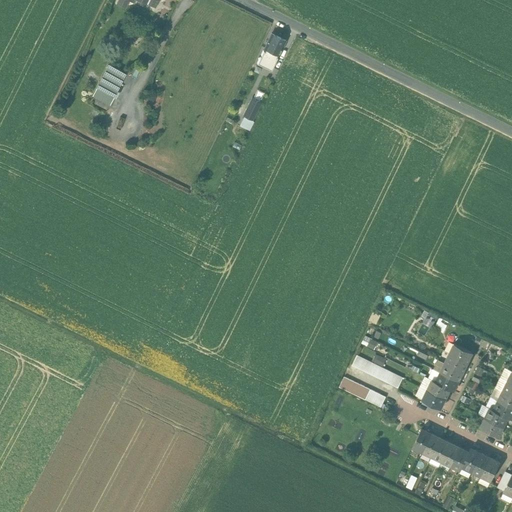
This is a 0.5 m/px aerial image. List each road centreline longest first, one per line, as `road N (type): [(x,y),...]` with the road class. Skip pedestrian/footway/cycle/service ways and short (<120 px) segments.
road 1 (residential): [(240,0),(511,132)]
road 2 (residential): [(404,401),(511,454)]
